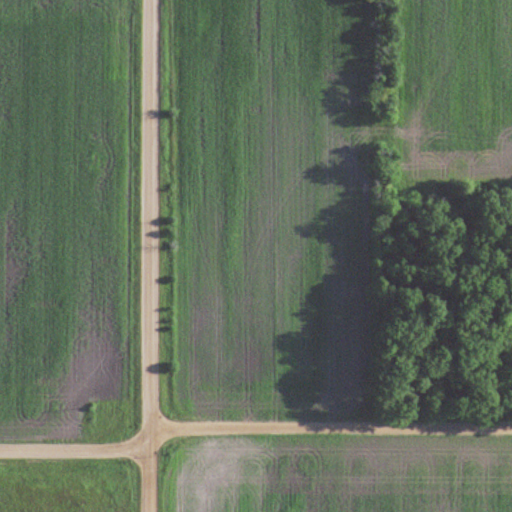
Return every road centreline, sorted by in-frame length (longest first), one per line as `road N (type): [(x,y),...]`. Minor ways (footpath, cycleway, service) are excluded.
road 1 (residential): [(144,511),(148,0)]
road 2 (residential): [(511,430),(146,429)]
road 3 (residential): [(145,456),(0,456)]
